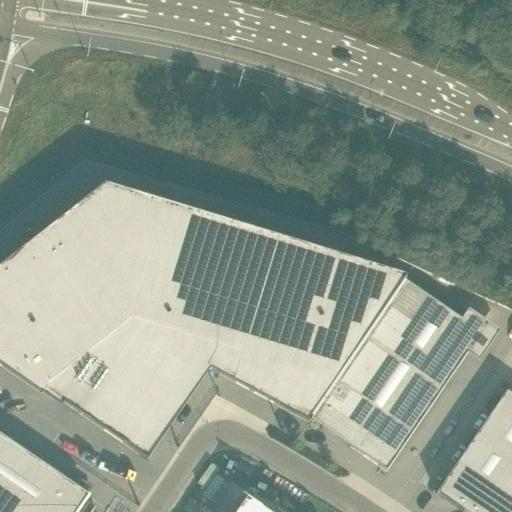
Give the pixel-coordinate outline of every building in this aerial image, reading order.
[(104,188),(0,268),(0,367),(38,394),(42,390),(146,461),(209,370),(307,423),(406,279),(104,188)] [(404,283),(310,420),(386,472),(480,334),(404,283)] [(481,337),(490,344),(501,330),(492,323),(481,337)] [(511,511),(511,396),(506,392),(435,495),(460,511),(511,511)] [(0,511),(76,511),(87,497),(0,437),(0,511)]
